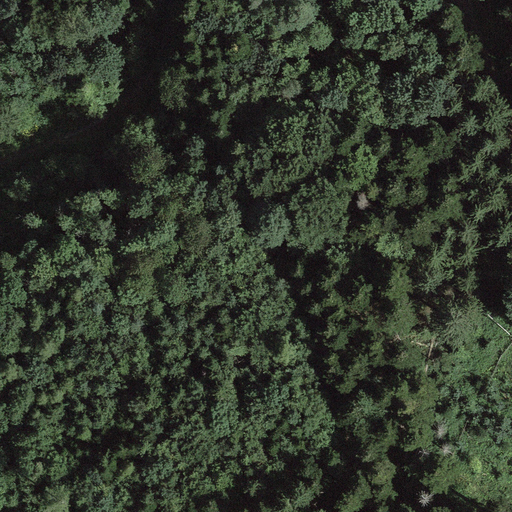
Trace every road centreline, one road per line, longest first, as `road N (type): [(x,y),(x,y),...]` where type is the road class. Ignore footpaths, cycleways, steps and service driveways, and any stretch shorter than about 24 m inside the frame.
road 1 (track): [(0,153),(82,117),(117,88),(149,52),(161,0)]
road 2 (track): [(511,113),(469,0)]
